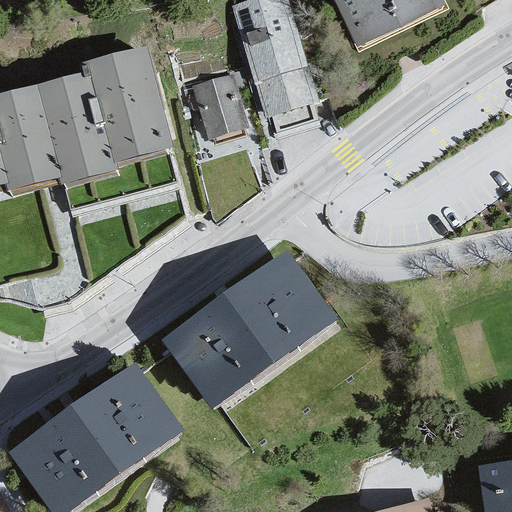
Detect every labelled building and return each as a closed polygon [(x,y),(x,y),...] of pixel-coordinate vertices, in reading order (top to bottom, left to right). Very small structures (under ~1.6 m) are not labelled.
[(286,0),(277,0),(231,16),(267,132),(322,113),(286,0)] [(441,0),(339,0),(361,46),(445,7),(441,0)] [(0,203),(10,201),(17,209),(66,195),(66,203),(122,190),(123,181),(178,169),(151,63),(88,77),(89,91),(0,113),(0,203)] [(192,91),(211,150),(250,139),(231,78),(192,91)] [(289,261),(166,351),(217,425),(342,334),(289,261)] [(469,378),(498,373),(487,314),(457,320),(469,378)] [(136,379),(10,468),(39,511),(94,511),(187,449),(136,379)] [(511,511),(511,469),(472,475),(481,511),(511,511)]
